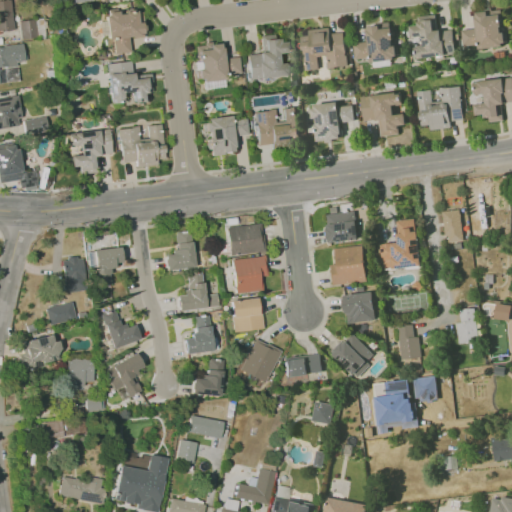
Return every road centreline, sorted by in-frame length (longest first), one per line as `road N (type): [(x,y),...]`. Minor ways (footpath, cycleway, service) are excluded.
road 1 (tertiary): [(511,149),(24,214)]
road 2 (residential): [(191,195),(173,36),(195,19),(342,0)]
road 3 (residential): [(135,203),(165,389)]
road 4 (residential): [(287,184),(305,314)]
